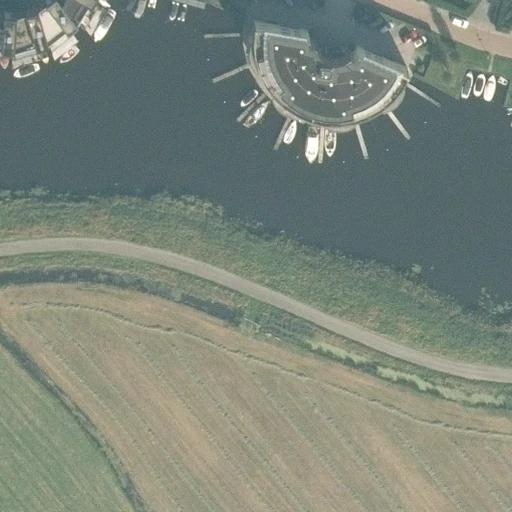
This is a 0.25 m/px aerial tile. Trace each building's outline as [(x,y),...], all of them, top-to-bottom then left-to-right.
[(60,0),(46,0),(37,7),(37,8),(44,33),(45,33),(61,20),(66,26),(76,18),(72,13),(72,14),(60,0)] [(60,0),(72,14),(72,13),(80,0),(88,0),(89,0),(60,0)] [(37,8),(37,7),(36,4),(30,6),(31,9),(15,14),(14,14),(12,41),(13,40),(32,35),(34,42),(47,38),(45,33),(44,33),(37,8)] [(14,14),(15,14),(15,11),(8,10),(8,14),(0,13),(0,45),(12,46),(13,40),(12,41),(14,14)] [(307,36),(307,30),(252,20),(251,33),(252,48),(256,62),(262,76),(271,88),(281,98),(294,106),(308,112),(323,115),(337,115),(352,113),(366,108),(379,100),(390,90),(400,79),(406,67),(355,44),(351,50),(346,46),(346,47),(343,49),(341,46),(340,46),(341,48),(325,49),(325,47),(324,47),(322,50),(320,49),(315,44),(313,37),(313,36),(307,36)]
